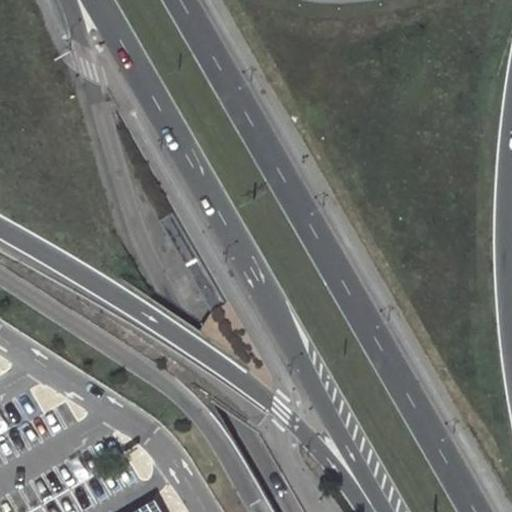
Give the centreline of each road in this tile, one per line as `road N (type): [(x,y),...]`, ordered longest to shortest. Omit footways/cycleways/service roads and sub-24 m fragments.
road 1 (primary): [(474,511),(178,0)]
road 2 (primary): [(96,0),(381,511)]
road 3 (trunk): [(0,232),(150,313),(231,371),(297,427),(367,511)]
road 4 (trunk): [(511,303),(511,151)]
